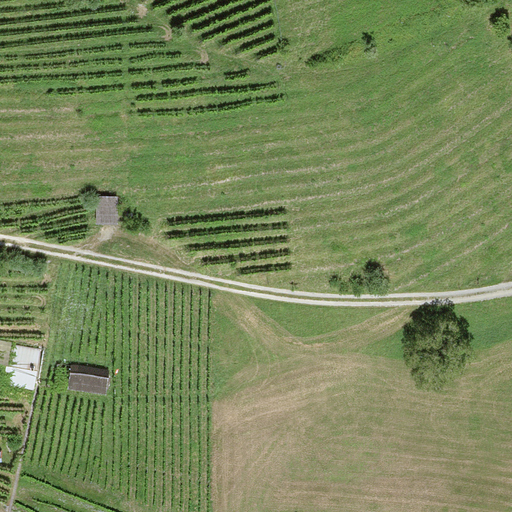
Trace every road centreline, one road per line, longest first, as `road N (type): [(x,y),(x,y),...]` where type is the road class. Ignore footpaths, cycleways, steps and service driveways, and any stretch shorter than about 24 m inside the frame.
road 1 (track): [(0,242),(309,300),(461,299),(511,289)]
road 2 (track): [(120,0),(182,43),(246,67),(300,70),(341,69),(469,15)]
